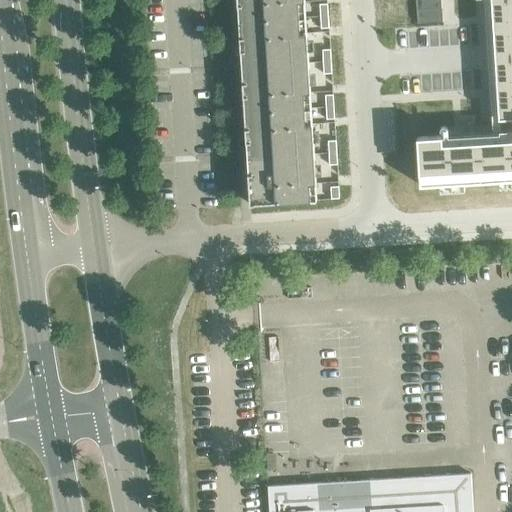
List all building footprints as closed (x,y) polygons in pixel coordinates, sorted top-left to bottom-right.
[(236,0),(249,205),(310,201),(309,184),(315,184),(304,0),(236,0)] [(442,22),(440,0),(415,0),(417,24),(442,22)] [(511,0),(484,0),(493,134),(442,138),(442,136),(416,138),(419,187),(439,185),(439,193),(464,192),(463,184),(499,181),(500,190),(511,188),(511,0)] [(320,29),(328,28),(327,5),(327,4),(318,5),(320,29)] [(323,74),(331,74),(330,50),(321,50),(323,74)] [(326,120),(334,119),(332,96),(332,95),(324,96),(326,120)] [(329,165),(337,165),(335,141),(327,142),(329,165)] [(330,187),(331,199),(339,199),(338,187),(330,187)] [(472,511),(470,474),(267,486),(268,511),(472,511)]
